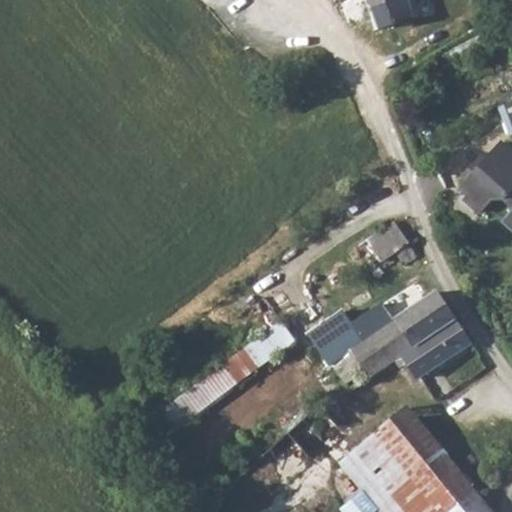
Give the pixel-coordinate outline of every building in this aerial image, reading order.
[(313,47),(330,32),(300,0),(218,0),(211,7),(244,43),(246,41),(297,97),(331,66),(313,47)] [(372,0),(383,31),(415,20),(408,0),(372,0)] [(511,102),(503,105),(511,131),(511,102)] [(484,158),(466,178),(470,182),(464,189),(472,197),(468,201),(483,214),(494,201),(507,200),(511,204),(511,152),(503,144),(488,162),(484,158)] [(397,223),(370,241),(384,263),(401,253),(403,255),(403,261),(405,264),(410,266),(415,264),(417,259),(416,253),(413,250),(408,248),(411,245),(397,223)] [(473,344),(440,293),(396,320),(385,304),(357,323),(368,340),(354,349),(341,329),(322,341),(354,391),(398,362),(402,370),(410,365),(420,380),(473,344)] [(174,433),(300,341),(284,320),(159,412),(174,433)] [(394,421),(342,465),(379,511),(495,511),(464,476),(431,504),(390,453),(408,437),(394,421)]
